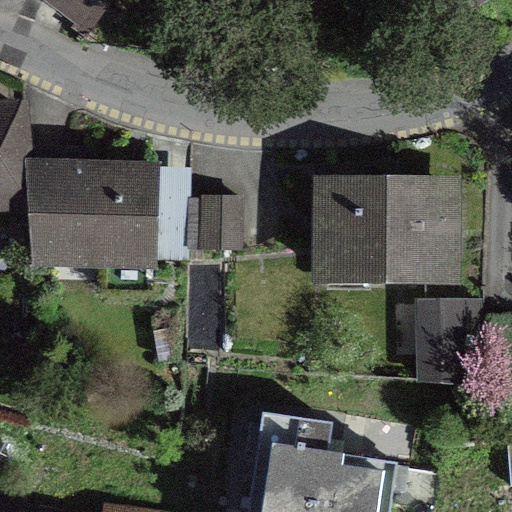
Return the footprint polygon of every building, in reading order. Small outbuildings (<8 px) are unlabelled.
[(95,0),(42,0),(82,21),(95,0)] [(23,114),(0,115),(0,200),(29,199),(27,173),(23,114)] [(149,289),(150,173),(27,173),(29,199),(27,258),(108,259),(107,289),(149,289)] [(441,282),(444,194),(329,191),(326,279),(441,282)] [(245,198),(204,197),(203,246),(243,247),(245,198)] [(511,315),(485,316),(485,373),(511,372),(511,315)] [(364,511),(368,478),(255,464),(249,511),(364,511)]
